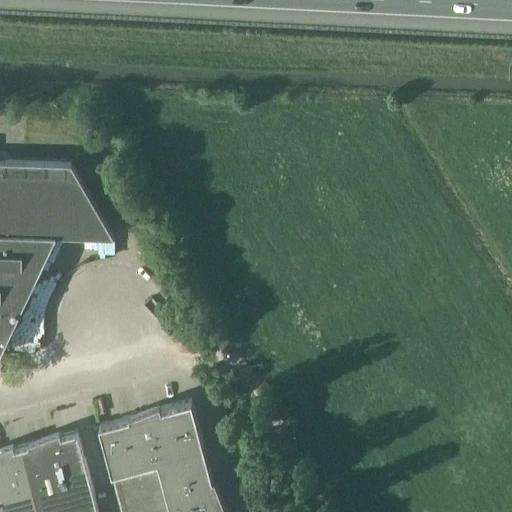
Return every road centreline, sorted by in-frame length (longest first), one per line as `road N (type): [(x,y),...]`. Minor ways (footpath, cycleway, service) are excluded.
road 1 (unknown): [(181,354),(204,377),(253,511)]
road 2 (residential): [(122,364),(0,396)]
